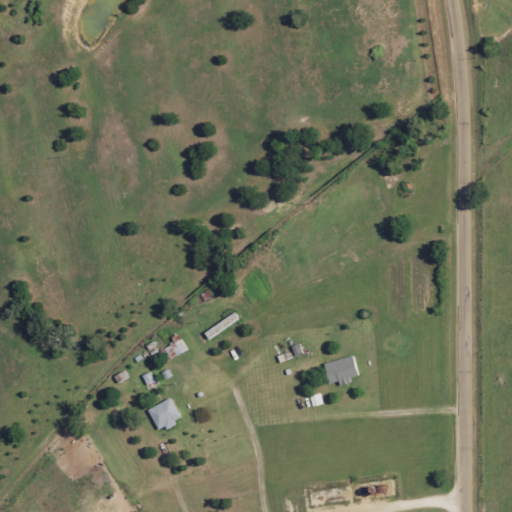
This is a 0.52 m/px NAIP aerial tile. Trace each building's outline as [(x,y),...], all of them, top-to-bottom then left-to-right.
[(240,321),(236,313),(204,333),(209,340),(240,321)] [(188,351),(182,340),(165,350),(171,360),(188,351)] [(331,388),(353,382),(352,379),(360,377),(354,357),(324,365),(331,388)] [(148,386),(156,382),(151,373),(143,377),(148,386)] [(149,410),(159,432),(183,421),(172,399),(149,410)]
